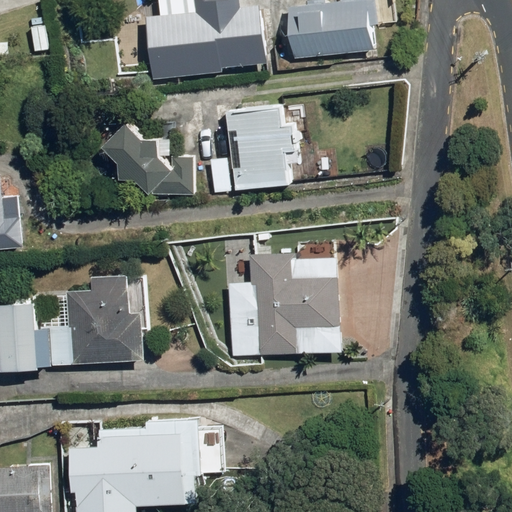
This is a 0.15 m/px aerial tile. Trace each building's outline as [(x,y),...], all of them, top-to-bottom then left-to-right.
[(233,56),(279,55),(277,0),(204,0),(205,9),(158,10),(159,75),(207,74),(206,65),(233,65),(233,56)] [(383,0),(318,0),(294,2),(299,58),(388,49),(383,0)] [(293,98),(235,114),(237,125),(245,124),(250,162),(242,163),(245,186),(304,177),(299,143),(311,141),(308,121),(296,123),(293,98)] [(114,139),(129,152),(127,174),(139,171),(157,188),(164,185),(169,191),(201,189),(182,167),(183,147),(158,146),(172,134),(169,128),(155,129),(141,114),(114,139)] [(236,154),(218,154),(217,187),(235,188),(236,154)] [(0,247),(30,246),(29,211),(11,212),(9,170),(0,169),(0,247)] [(317,346),(353,345),(351,246),(310,246),(259,247),(259,276),(235,277),(236,353),(317,352),(317,346)] [(52,290),(6,294),(8,363),(153,358),(151,302),(139,303),(137,267),(100,269),(100,287),(75,288),(76,320),(53,320),(52,290)] [(76,511),(155,511),(156,503),(212,502),(211,410),(100,411),(100,437),(76,438),(76,511)] [(58,511),(58,459),(0,459),(0,511),(58,511)]
